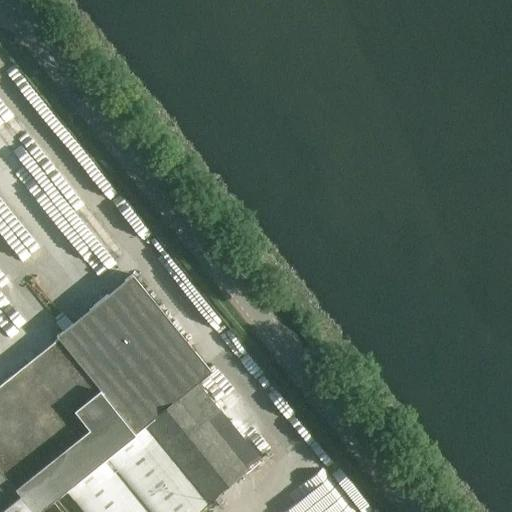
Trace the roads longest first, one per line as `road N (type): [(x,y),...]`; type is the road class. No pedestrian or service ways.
road 1 (residential): [(405,511),(0,25)]
road 2 (unknown): [(0,74),(238,366),(287,438),(290,466),(281,489),(254,511)]
